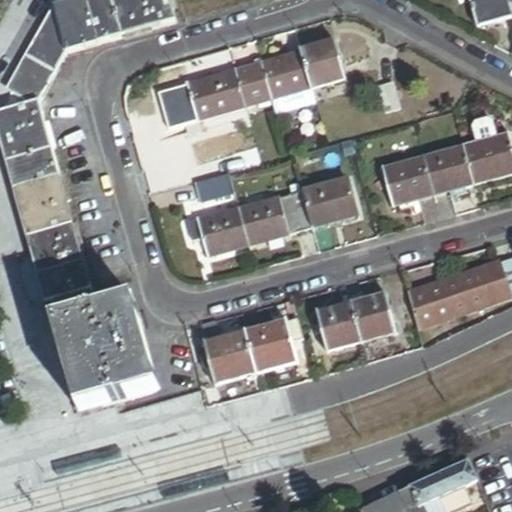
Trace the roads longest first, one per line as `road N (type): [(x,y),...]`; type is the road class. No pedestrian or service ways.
road 1 (residential): [(347,0),(114,60),(102,70),(99,86),(152,290),(166,306),(188,312),(511,218)]
road 2 (secondary): [(171,511),(363,459),(511,399)]
road 3 (residential): [(511,85),(356,0)]
